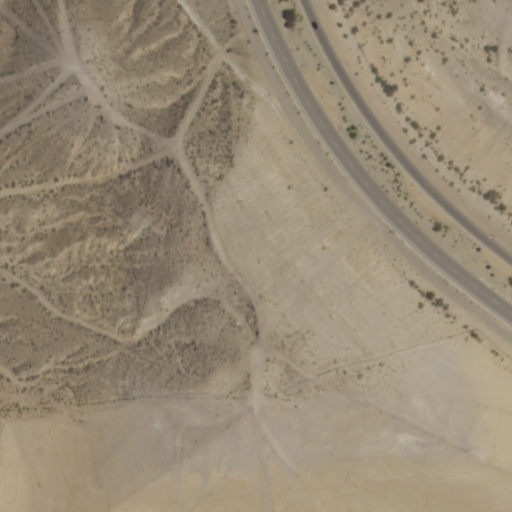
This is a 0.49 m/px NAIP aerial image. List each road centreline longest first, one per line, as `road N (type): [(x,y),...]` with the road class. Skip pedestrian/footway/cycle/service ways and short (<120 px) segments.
road 1 (secondary): [(258,0),(309,102),(375,193),(511,314)]
road 2 (secondary): [(511,259),(456,215),(385,138),(303,0)]
